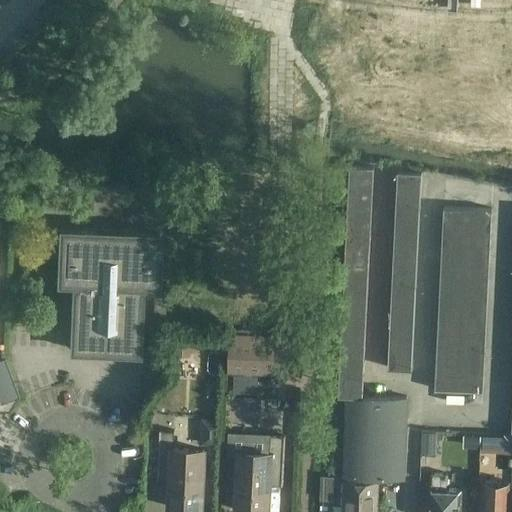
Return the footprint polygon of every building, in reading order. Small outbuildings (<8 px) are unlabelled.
[(511,21),(495,22),(495,52),(511,52),(511,0),(506,0),(507,9),(511,9),(511,21)] [(398,52),(398,91),(427,91),(427,82),(447,82),(447,89),(463,89),(463,59),(451,59),(451,43),(422,43),(422,52),(398,52)] [(345,475),(404,478),(404,458),(405,458),(407,397),(362,395),(373,166),(349,165),(338,395),(347,395),(345,475)] [(397,172),(387,368),(411,369),(421,173),(397,172)] [(234,204),(201,204),(201,230),(206,230),(206,256),(234,256),(234,204)] [(234,256),(261,256),(261,204),(234,204),(234,256)] [(443,206),(434,389),(458,390),(483,391),(491,208),(443,206)] [(158,232),(59,228),(57,281),(75,282),(75,287),(72,287),(70,349),(138,352),(140,289),(138,289),(138,284),(156,285),(158,232)] [(153,296),(152,329),(164,329),(165,297),(153,296)] [(171,356),(189,356),(189,352),(195,353),(196,337),(172,335),(171,356)] [(237,373),(237,394),(254,395),(254,391),(261,391),(261,374),(237,373)] [(159,429),(157,479),(158,479),(159,460),(172,460),(169,508),(171,508),(171,507),(199,508),(199,509),(201,509),(203,450),(174,448),(173,448),(174,430),(161,430),(161,429),(159,429)] [(437,432),(422,432),(421,457),(436,457),(437,432)] [(270,435),(269,452),(269,453),(239,451),(236,511),(238,511),(238,510),(266,511),(267,511),(269,465),(282,465),(281,484),(282,485),(285,435),(283,435),(270,435)] [(481,451),(480,474),(490,474),(492,451),(481,451)] [(428,511),(459,511),(461,489),(446,489),(446,473),(431,473),(430,488),(429,488),(428,511)] [(484,479),(483,511),(506,511),(508,480),(484,479)] [(375,511),(377,481),(344,480),(343,511),(375,511)]
